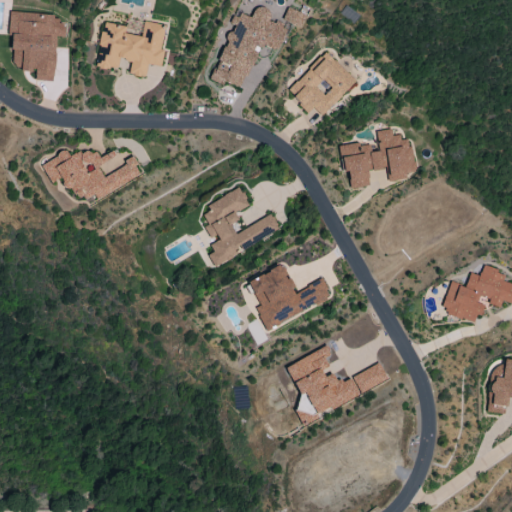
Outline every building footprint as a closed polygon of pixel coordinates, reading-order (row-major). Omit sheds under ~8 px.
[(207,78),(221,85),(223,80),(239,88),(259,44),(275,52),(287,27),(267,18),(270,12),(255,5),(249,17),(235,10),(228,23),(232,25),(207,78)] [(306,15),(286,7),(281,20),(301,27),(306,15)] [(52,81),(55,36),(63,37),(64,23),(55,22),(55,14),(11,11),(7,68),(34,69),(34,79),(52,81)] [(103,21),(94,66),(116,70),(118,59),(130,61),(127,74),(144,77),(147,63),(160,66),(163,50),(159,49),(164,25),(143,21),(140,35),(124,32),(125,26),(103,21)] [(354,83),(325,51),(284,89),(306,113),(312,107),(319,115),(354,83)] [(337,145),(341,172),(346,171),(348,189),(368,186),(366,171),(385,168),(387,181),(406,178),(405,173),(413,172),(409,138),(399,140),(398,134),(390,135),(389,128),(374,130),(377,150),(369,152),(369,144),(356,146),(356,142),(337,145)] [(141,175),(133,159),(101,175),(97,167),(115,158),(110,149),(97,156),(93,146),(68,159),(64,151),(39,164),(49,183),(59,178),(65,190),(71,187),(78,200),(93,192),(95,198),(141,175)] [(279,231),(270,214),(234,233),(229,224),(237,220),(233,212),(247,205),(239,188),(198,209),(206,225),(202,226),(210,241),(208,242),(212,252),(207,254),(213,265),(279,231)] [(264,328),(329,299),(321,279),(294,291),(288,277),(286,278),(279,264),(246,279),(258,305),(254,307),(264,328)] [(475,322),(480,304),(476,303),(477,296),(487,299),(486,303),(498,307),(500,300),(510,303),(511,295),(511,283),(501,281),(503,272),(480,266),(478,275),(467,272),(463,286),(446,281),(438,311),(475,322)] [(379,363),(336,382),(332,372),(323,376),(321,369),(328,366),(323,356),(328,354),(325,347),(285,364),(298,395),(305,392),(314,414),(387,382),(379,363)] [(511,359),(501,358),(500,377),(488,376),(486,412),(504,413),(505,397),(511,396),(511,359)]
